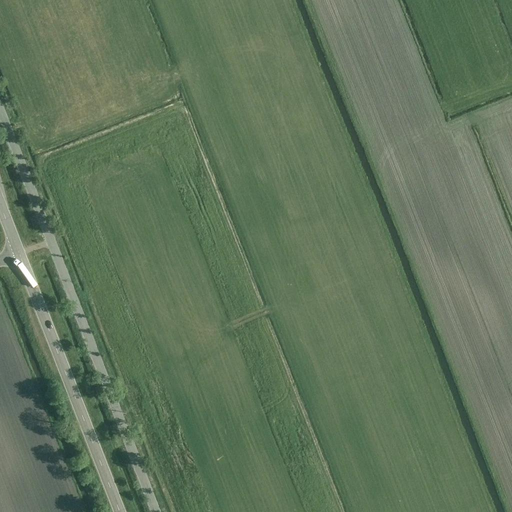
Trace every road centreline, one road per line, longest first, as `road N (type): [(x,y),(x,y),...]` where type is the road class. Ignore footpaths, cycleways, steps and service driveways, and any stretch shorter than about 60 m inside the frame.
road 1 (unclassified): [(156,511),(0,109)]
road 2 (tertiary): [(120,511),(18,253)]
